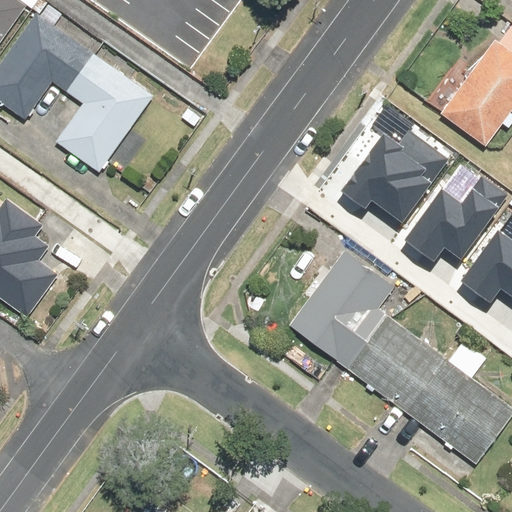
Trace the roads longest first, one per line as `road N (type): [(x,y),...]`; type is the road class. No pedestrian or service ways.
road 1 (residential): [(380,0),(139,327)]
road 2 (residential): [(392,511),(139,327)]
road 3 (unknown): [(260,163),(44,0)]
road 4 (residential): [(139,327),(4,511)]
